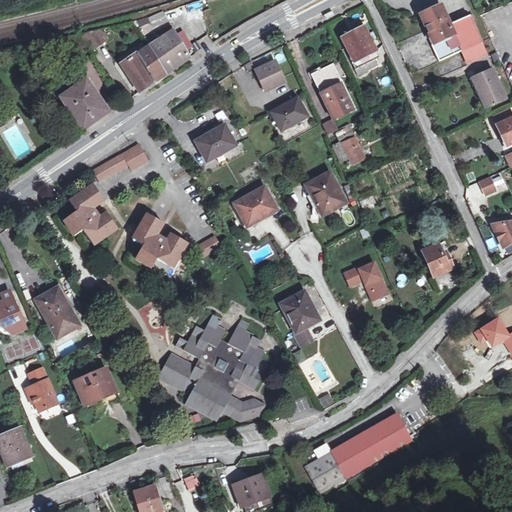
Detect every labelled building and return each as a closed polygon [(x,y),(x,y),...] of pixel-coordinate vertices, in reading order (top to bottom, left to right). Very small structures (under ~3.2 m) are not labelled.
[(445,5),(421,16),(436,48),(458,38),(460,37),(454,25),(445,5)] [(166,21),(162,12),(147,19),(152,28),(166,21)] [(473,17),(454,25),(460,37),(458,38),(464,52),(465,53),(484,44),(485,44),(473,17)] [(371,42),(368,37),(364,28),(343,39),(354,63),(352,64),(358,76),(368,71),(365,65),(375,60),(379,58),(371,42)] [(101,30),(94,32),(101,42),(107,39),(101,30)] [(172,31),(147,47),(165,75),(189,59),(172,31)] [(94,47),(101,42),(94,32),(85,34),(94,47)] [(90,50),(94,47),(85,34),(80,35),(90,50)] [(78,35),(68,38),(77,50),(85,45),(78,35)] [(77,50),(68,38),(58,40),(69,56),(77,50)] [(464,52),(458,38),(436,48),(442,62),(464,52)] [(484,44),(465,53),(470,64),(489,56),(484,44)] [(165,75),(147,47),(120,66),(138,93),(165,75)] [(365,65),(368,71),(379,66),(375,60),(365,65)] [(244,66),(247,71),(254,68),(251,62),(244,66)] [(270,81),(273,87),(284,82),(275,64),(264,68),(263,66),(254,70),(261,85),(270,81)] [(341,80),(339,81),(334,69),(320,74),(319,71),(317,72),(320,77),(314,80),(333,120),(356,110),(341,80)] [(493,70),(475,78),(482,94),(480,95),(486,108),(507,99),(493,70)] [(482,94),(475,78),(470,81),(484,110),(486,108),(480,95),(482,94)] [(68,92),(59,98),(82,132),(109,113),(86,80),(68,92)] [(270,81),(261,85),(264,91),(273,87),(270,81)] [(378,95),(382,105),(401,96),(397,87),(378,95)] [(270,113),(280,132),(307,117),(297,98),(270,113)] [(511,118),(496,126),(506,147),(511,144),(511,118)] [(202,132),(205,137),(196,142),(207,161),(235,146),(221,122),(202,132)] [(364,160),(353,132),(350,134),(348,128),(335,134),(339,143),(332,147),(339,164),(349,160),(352,166),(364,160)] [(138,145),(121,155),(124,160),(142,151),(138,145)] [(124,160),(121,155),(92,171),(98,183),(127,166),(131,172),(148,162),(142,151),(124,160)] [(330,173),(308,185),(318,204),(316,206),(321,216),(345,203),(330,173)] [(489,179),(481,182),(486,195),(495,192),(489,179)] [(93,185),(73,199),(78,206),(74,208),(76,212),(67,219),(71,225),(68,227),(74,236),(83,230),(88,238),(92,236),(97,244),(117,230),(106,214),(99,218),(93,209),(104,201),(93,185)] [(264,188),(234,204),(247,227),(258,222),(257,219),(275,209),(264,188)] [(359,201),(363,209),(375,204),(372,197),(359,201)] [(78,206),(73,199),(70,202),(74,208),(78,206)] [(145,260),(142,264),(151,269),(152,267),(156,261),(170,269),(172,270),(186,245),(169,235),(165,242),(157,236),(163,225),(147,215),(132,239),(143,246),(138,256),(145,260)] [(511,222),(492,225),(503,248),(511,242),(511,222)] [(92,236),(88,238),(94,246),(97,244),(92,236)] [(191,249),(199,261),(222,248),(214,236),(191,249)] [(422,252),(434,277),(453,268),(441,243),(422,252)] [(145,260),(138,256),(135,260),(142,264),(145,260)] [(170,269),(156,261),(152,267),(167,276),(170,269)] [(388,294),(374,263),(359,269),(359,268),(345,274),(350,286),(364,281),(366,285),(368,284),(375,300),(388,294)] [(453,268),(434,277),(440,291),(459,283),(453,268)] [(368,284),(366,285),(372,301),(375,300),(368,284)] [(57,288),(47,294),(50,300),(61,294),(57,288)] [(0,323),(1,324),(8,330),(11,332),(25,326),(11,291),(2,295),(5,301),(0,303),(0,323)] [(304,293),(290,300),(292,304),(283,309),(296,333),(306,327),(319,320),(304,293)] [(50,300),(47,294),(35,301),(56,339),(79,326),(61,294),(50,300)] [(281,305),(283,309),(292,304),(290,300),(281,305)] [(236,379),(240,382),(255,390),(268,366),(260,362),(265,354),(257,350),(261,342),(253,337),(252,338),(244,333),(249,325),(241,320),(228,344),(221,340),(225,332),(217,328),(221,320),(213,314),(204,331),(196,327),(188,342),(180,338),(176,347),(199,359),(203,362),(199,369),(195,367),(182,391),(190,396),(185,404),(218,421),(223,413),(241,423),(260,417),(267,406),(255,400),(243,403),(231,397),(236,389),(231,387),(236,379)] [(8,330),(1,324),(0,325),(0,328),(6,333),(8,330)] [(296,333),(294,334),(301,347),(313,341),(306,327),(296,333)] [(182,391),(195,367),(171,354),(157,378),(182,391)] [(203,362),(199,359),(195,367),(199,369),(203,362)] [(74,382),(84,407),(116,393),(107,368),(74,382)] [(29,375),(34,386),(27,389),(38,413),(58,405),(43,370),(29,375)] [(231,387),(236,389),(240,382),(236,379),(231,387)] [(331,396),(320,397),(322,407),(332,405),(331,396)] [(65,417),(68,426),(77,423),(73,414),(65,417)] [(409,437),(397,414),(304,468),(320,494),(373,464),(371,459),(409,437)] [(239,426),(242,445),(263,442),(261,423),(239,426)] [(0,438),(0,447),(7,463),(20,457),(22,460),(31,457),(20,431),(0,438)] [(374,464),(413,441),(409,437),(371,459),(373,464),(320,494),(323,501),(351,485),(351,484),(377,469),(374,464)] [(20,457),(7,463),(8,467),(22,460),(20,457)] [(182,479),(189,492),(200,486),(193,474),(182,479)] [(244,506),(269,496),(262,477),(234,487),(241,507),(244,506)] [(154,487),(145,490),(151,511),(163,511),(162,511),(154,487)] [(151,511),(145,490),(135,493),(141,511),(151,511)] [(269,496),(244,506),(246,511),(253,511),(272,505),(269,496)]
